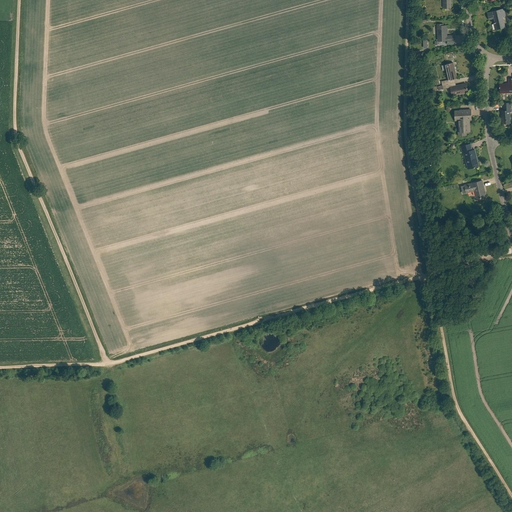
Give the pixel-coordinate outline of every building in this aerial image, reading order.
[(443,0),(443,8),(451,8),(450,0),(443,0)] [(493,12),(488,13),(489,19),(495,18),(496,22),(494,22),(496,29),(504,27),(502,16),(505,16),(504,9),(493,11),(493,12)] [(453,36),(447,36),(446,26),(443,26),(443,24),(437,24),(438,40),(447,40),(447,41),(454,41),(453,36)] [(441,81),(442,85),(455,82),(454,79),(457,78),(453,63),(445,64),(449,80),(446,80),(441,81)] [(509,84),(500,84),(500,93),(511,92),(511,78),(509,79),(509,84)] [(456,86),(455,82),(442,85),(443,89),(447,88),(450,88),(452,95),(468,92),(466,84),(456,86)] [(511,112),(511,107),(511,103),(503,103),(504,111),(501,111),(501,118),(502,118),(502,123),(510,123),(510,112),(511,112)] [(471,110),(460,110),(460,111),(455,111),(455,120),(458,120),(459,135),(466,135),(466,132),(470,131),(469,120),(471,120),(471,110)] [(461,146),(463,153),(464,153),(468,168),(474,167),(474,168),(478,166),(476,158),(477,158),(475,150),(472,150),(470,144),(461,146)] [(482,181),(472,183),(465,185),(467,193),(474,191),(476,199),(484,197),(483,191),(485,190),(482,181)]
